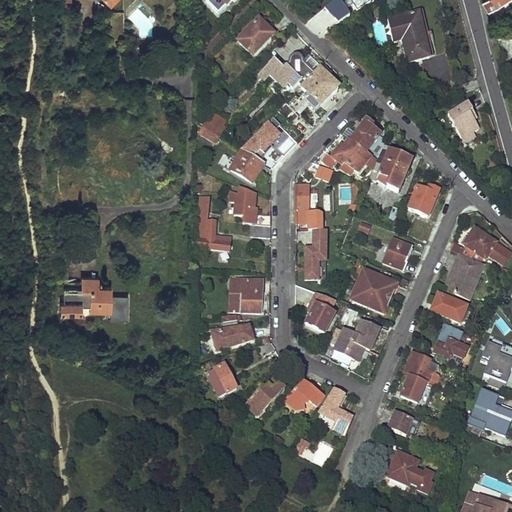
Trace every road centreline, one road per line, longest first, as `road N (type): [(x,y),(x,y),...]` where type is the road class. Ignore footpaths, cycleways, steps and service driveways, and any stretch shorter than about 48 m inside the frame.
road 1 (residential): [(368,92),(283,179),(283,344),(375,397)]
road 2 (residential): [(468,191),(452,209),(375,397)]
road 3 (unclassified): [(470,0),(511,156)]
road 4 (residential): [(468,191),(368,92)]
road 5 (residential): [(368,92),(272,0)]
